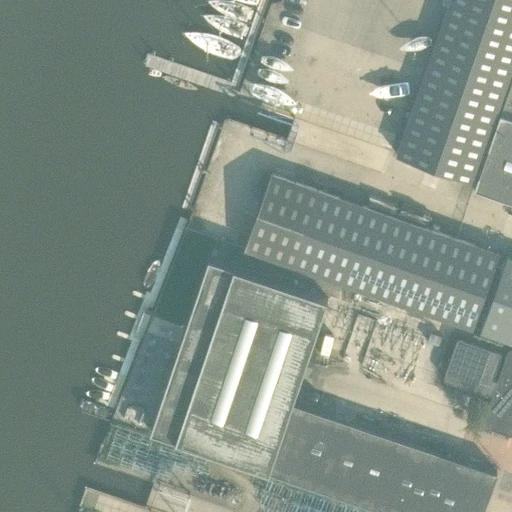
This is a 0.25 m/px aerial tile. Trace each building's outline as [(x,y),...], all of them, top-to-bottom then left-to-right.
[(511,0),(450,0),(397,153),(477,181),(474,189),(511,201),(511,0)] [(498,252),(271,172),(245,248),(471,327),(498,252)] [(511,255),(506,254),(479,331),(511,342),(511,255)] [(327,298),(234,266),(210,258),(150,430),(177,439),(391,511),(483,511),(497,472),(292,402),(327,298)] [(511,431),(511,348),(510,348),(499,380),(493,378),(502,354),(457,338),(443,377),(494,395),(491,402),(483,424),(491,427),(511,434),(511,431)]
